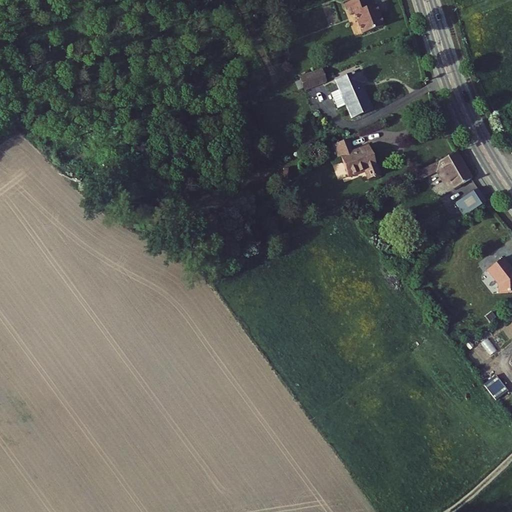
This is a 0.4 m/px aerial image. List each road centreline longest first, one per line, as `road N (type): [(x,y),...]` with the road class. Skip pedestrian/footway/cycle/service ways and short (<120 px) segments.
road 1 (primary): [(419,0),(465,127),(511,203)]
road 2 (primary): [(511,184),(470,112),(432,0)]
